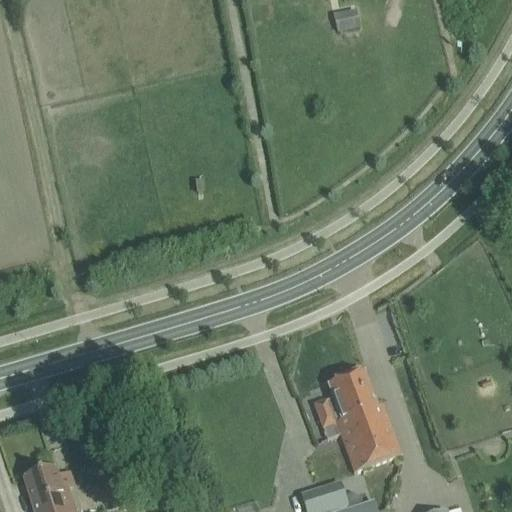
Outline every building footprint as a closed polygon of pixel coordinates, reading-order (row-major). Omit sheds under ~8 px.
[(341,438),(387,421),(383,410),(385,410),(384,408),(378,411),(365,375),(329,388),(334,401),(315,408),(324,432),(337,427),(341,438)] [(402,457),(401,457),(387,421),(341,438),(355,476),(403,459),(402,457)] [(73,511),(67,492),(62,493),(55,471),(25,481),(34,511),(73,511)] [(352,511),(347,511),(340,486),(300,498),(305,511),(376,511),(375,505),(352,511)] [(259,511),(256,501),(228,511),(259,511)]
